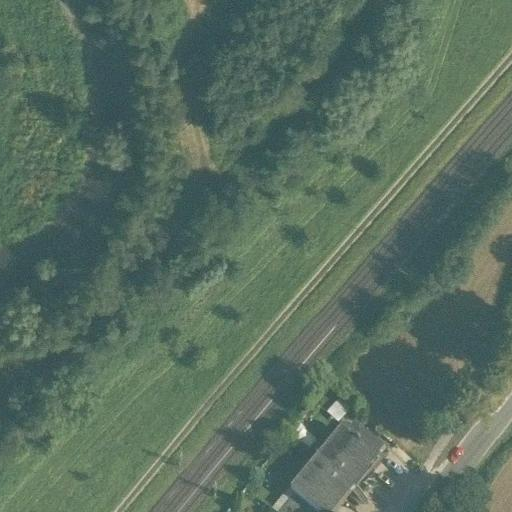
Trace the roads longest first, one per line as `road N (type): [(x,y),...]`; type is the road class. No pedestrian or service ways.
road 1 (track): [(121,511),(305,283),(511,47)]
road 2 (secondary): [(422,511),(511,393)]
